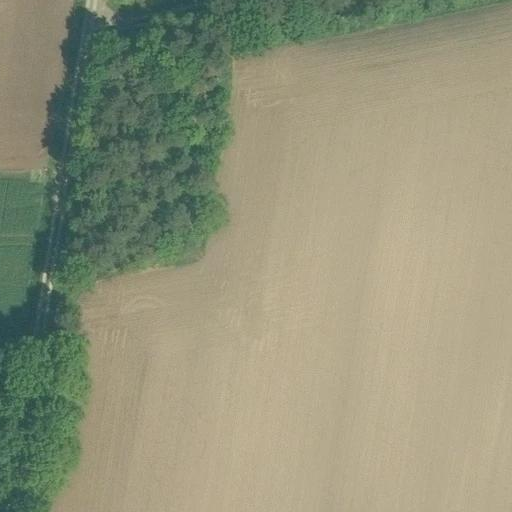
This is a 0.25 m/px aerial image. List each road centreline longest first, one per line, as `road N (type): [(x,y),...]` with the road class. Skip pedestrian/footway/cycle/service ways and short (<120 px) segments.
road 1 (unclassified): [(89,0),(10,511)]
road 2 (track): [(85,28),(242,0)]
